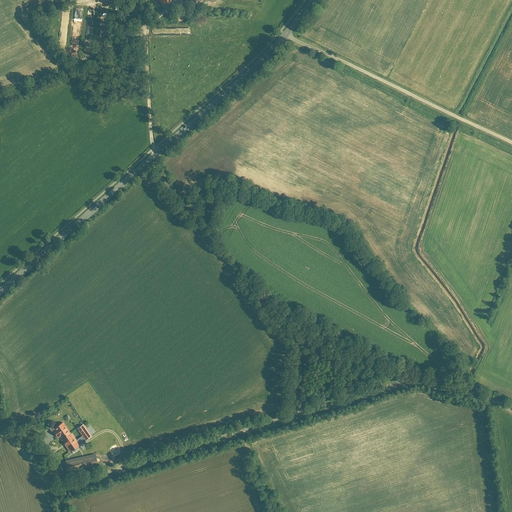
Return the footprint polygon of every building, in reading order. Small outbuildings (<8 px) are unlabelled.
[(180,15),(178,17),(179,22),(181,24),(185,25),(188,23),(190,21),(189,17),(187,14),(182,13),(180,15)] [(65,423),(55,431),(70,453),(81,445),(65,423)] [(84,425),(78,430),(86,441),(92,436),(84,425)] [(66,462),(69,474),(98,467),(95,455),(66,462)] [(57,466),(49,471),(55,480),(62,475),(57,466)]
